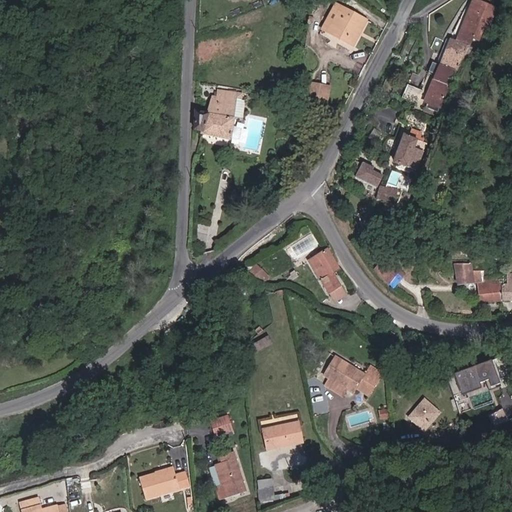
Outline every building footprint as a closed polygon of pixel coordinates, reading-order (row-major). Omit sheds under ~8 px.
[(501,7),(483,0),(475,0),(460,41),(473,46),(476,39),(482,41),(487,28),(492,30),(501,7)] [(324,33),(355,49),(368,21),(338,6),(324,33)] [(473,46),(460,41),(454,38),(444,64),(461,72),(476,47),(473,46)] [(461,72),(444,64),(428,102),(446,109),(461,72)] [(314,82),(311,96),(331,100),(333,85),(314,82)] [(419,100),(423,91),(411,87),(408,95),(419,100)] [(236,138),(243,91),(223,89),(222,95),(216,94),(213,111),(202,110),(200,130),(207,131),(206,134),(236,138)] [(429,145),(427,144),(429,140),(424,138),(426,135),(416,131),(413,138),(408,136),(397,163),(418,172),(429,145)] [(382,188),(387,177),(375,171),(377,166),(365,162),(359,177),(382,188)] [(390,201),(398,202),(400,190),(384,187),(382,199),(390,201)] [(311,232),(291,245),(298,257),(319,244),(311,232)] [(332,248),(312,260),(335,302),(351,293),(339,271),(343,268),(332,248)] [(264,257),(266,262),(276,257),(274,252),(264,257)] [(390,258),(379,270),(399,288),(409,276),(390,258)] [(507,300),(506,284),(496,285),(496,278),(488,278),(487,272),(478,272),(477,264),(463,264),(464,286),(484,285),(485,301),(507,300)] [(173,315),(169,319),(173,323),(177,319),(173,315)] [(248,354),(252,362),(273,352),(268,344),(248,354)] [(373,364),(367,373),(338,354),(325,373),(332,377),(328,384),(346,396),(351,388),(357,392),(360,388),(371,396),(386,373),(373,364)] [(497,361),(457,373),(468,408),(492,401),(488,389),(504,384),(497,361)] [(442,411),(428,398),(412,416),(427,429),(442,411)] [(495,426),(510,418),(504,407),(489,414),(495,426)] [(219,435),(235,429),(231,416),(215,421),(219,435)] [(267,429),(272,448),(307,440),(302,421),(267,429)] [(236,451),(222,455),(224,462),(220,464),(226,483),(219,486),(224,498),(249,490),(236,451)] [(160,477),(179,471),(178,469),(159,474),(160,477)] [(194,486),(191,473),(180,476),(179,471),(160,477),(159,474),(145,477),(150,499),(184,491),(184,489),(194,486)] [(276,500),(274,487),(260,490),(263,503),(276,500)] [(61,511),(60,506),(44,510),(41,497),(24,502),(26,511),(61,511)]
